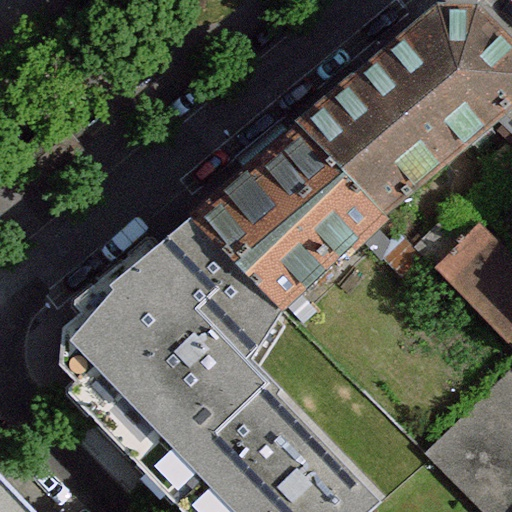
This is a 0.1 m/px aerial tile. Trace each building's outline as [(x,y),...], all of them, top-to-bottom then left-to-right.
[(511,109),(511,85),(443,16),(315,142),(396,224),(511,109)] [(57,112),(12,151),(37,181),(83,142),(57,112)] [(376,231),(303,150),(207,236),(281,317),(376,231)] [(511,219),(457,267),(511,330),(511,219)] [(276,346),(182,251),(71,360),(165,454),(276,346)] [(369,511),(418,470),(318,355),(177,476),(208,511),(369,511)]
